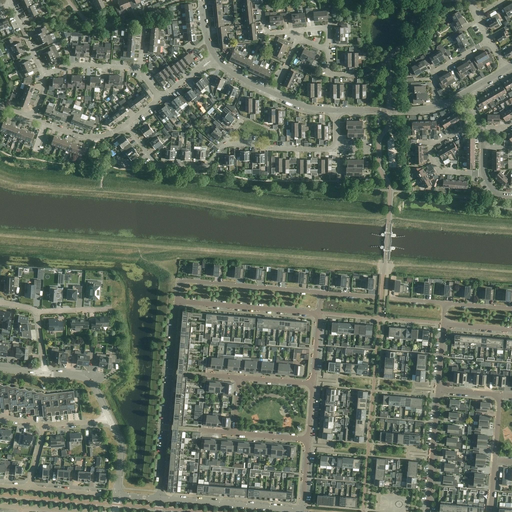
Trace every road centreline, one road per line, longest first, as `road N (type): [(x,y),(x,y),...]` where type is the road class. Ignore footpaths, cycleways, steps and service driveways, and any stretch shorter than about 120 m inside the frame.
road 1 (residential): [(176,301),(159,498)]
road 2 (residential): [(176,301),(177,280),(321,292)]
road 3 (residential): [(302,511),(159,498)]
road 4 (residential): [(318,312),(176,301)]
road 5 (residential): [(228,144),(203,167),(160,165),(126,124)]
road 6 (residential): [(438,390),(427,511)]
